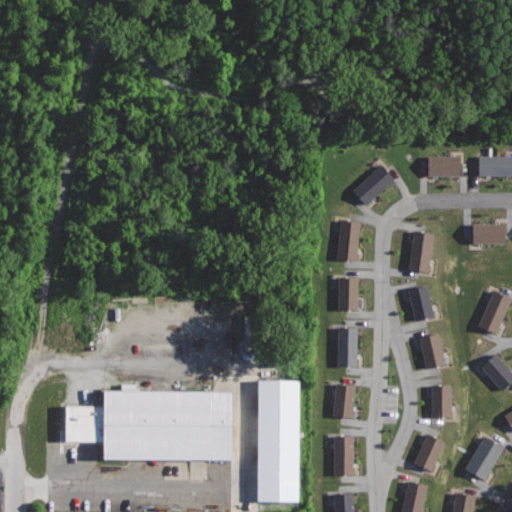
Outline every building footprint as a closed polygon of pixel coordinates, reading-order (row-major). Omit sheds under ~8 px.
[(422,177),(460,177),(460,154),(422,154),(422,177)] [(476,178),(511,178),(511,155),(476,155),(476,178)] [(378,162),(349,187),(364,205),(393,179),(378,162)] [(336,218),(332,256),(355,259),(359,221),(336,218)] [(466,244),(505,244),(505,221),(466,221),(466,244)] [(426,271),(432,233),(410,229),(403,267),(426,271)] [(335,273),(334,311),(357,312),(358,273),(335,273)] [(434,318),(425,281),(402,286),(411,323),(434,318)] [(494,333),(510,298),(489,289),(473,324),(494,333)] [(334,326),(333,364),(356,365),(357,326),(334,326)] [(445,364),(434,327),(412,334),(423,370),(445,364)] [(473,364),(498,394),(511,382),(511,374),(491,349),(473,364)] [(301,378),(257,378),(256,501),(300,501),(301,378)] [(332,380),(328,418),(351,420),(355,382),(332,380)] [(451,421),(451,382),(428,382),(428,421),(451,421)] [(231,389),(101,389),(101,407),(101,440),(101,456),(231,457),(231,389)] [(511,433),(511,432),(511,403),(498,413),(511,433)] [(62,407),(101,407),(101,440),(62,440),(62,407)] [(428,475),(445,440),(424,430),(407,465),(428,475)] [(329,435),(329,473),(352,473),(352,435),(329,435)] [(481,481),(501,448),(481,436),(461,469),(481,481)] [(421,511),(427,485),(404,480),(398,511),(421,511)] [(329,490),(330,511),(353,511),(352,488),(329,490)] [(472,511),(475,496),(452,492),(448,511),(472,511)]
